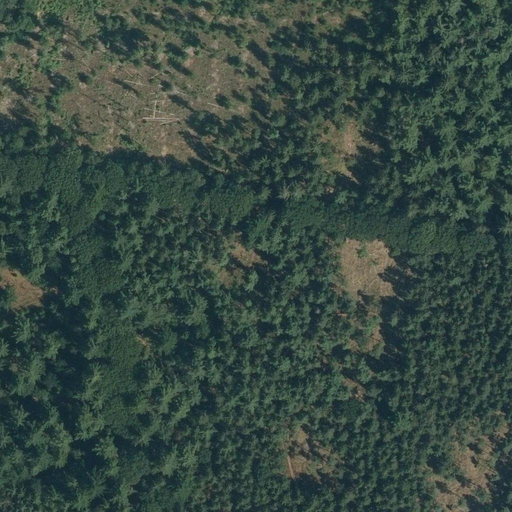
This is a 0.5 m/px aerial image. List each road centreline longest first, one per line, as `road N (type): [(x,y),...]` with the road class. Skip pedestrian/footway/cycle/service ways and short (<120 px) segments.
road 1 (track): [(511,239),(0,157)]
road 2 (track): [(77,167),(117,385)]
road 3 (track): [(141,511),(117,385)]
